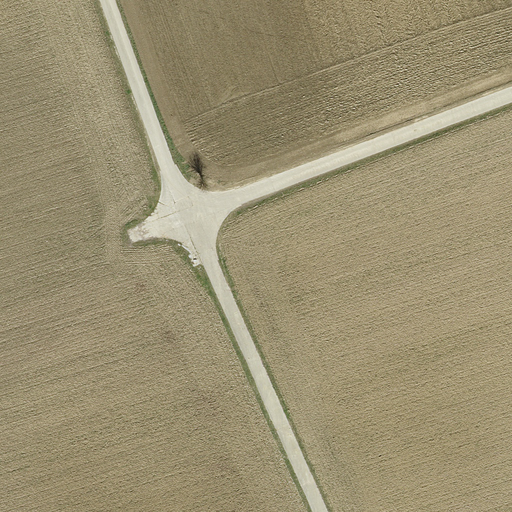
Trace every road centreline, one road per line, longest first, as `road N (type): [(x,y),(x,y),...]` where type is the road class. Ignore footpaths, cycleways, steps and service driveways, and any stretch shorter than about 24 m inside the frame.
road 1 (track): [(511,95),(188,217)]
road 2 (track): [(316,511),(188,217)]
road 3 (track): [(188,217),(103,0)]
